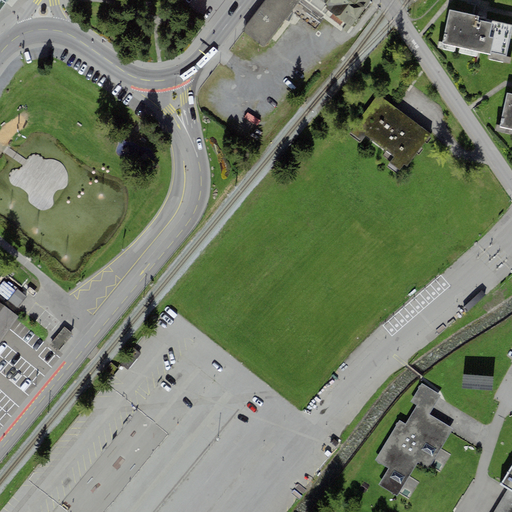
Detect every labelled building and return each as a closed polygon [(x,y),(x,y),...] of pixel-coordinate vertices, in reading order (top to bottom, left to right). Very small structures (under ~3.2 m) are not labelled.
[(266,0),(242,31),(264,47),(300,1),(346,34),(365,8),(365,9),(371,0),(266,0)] [(479,16),(449,10),(442,44),(471,50),(489,54),(490,52),(506,56),(511,30),(511,25),(492,21),(492,23),(478,20),(479,16)] [(511,93),(507,93),(499,126),(511,129),(511,93)] [(366,136),(394,157),(389,163),(400,170),(404,164),(406,166),(430,134),(378,95),(354,127),(348,135),(360,144),(366,136)] [(0,294),(7,301),(17,289),(6,280),(0,286),(0,294)] [(15,310),(26,297),(17,289),(7,301),(6,302),(15,310)] [(0,342),(18,317),(0,304),(0,342)] [(59,349),(72,335),(68,331),(63,327),(51,341),(56,345),(59,349)] [(389,468),(379,485),(397,496),(418,461),(429,467),(453,429),(429,414),(441,395),(422,384),(411,402),(417,405),(405,424),(399,420),(375,460),(389,468)] [(511,511),(511,464),(500,485),(508,489),(494,511),(511,511)]
